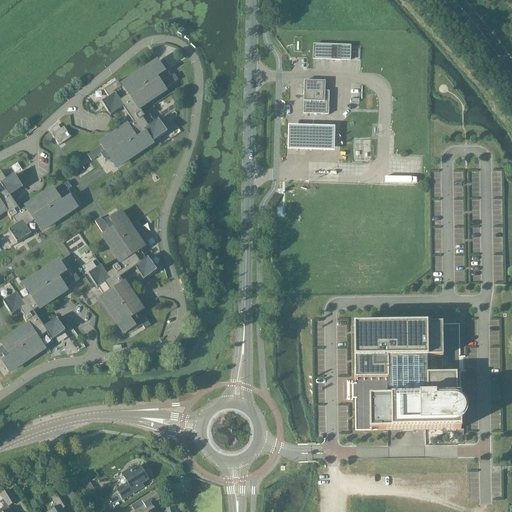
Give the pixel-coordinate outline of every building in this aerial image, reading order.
[(331,60),(331,46),(314,46),(314,60),(331,60)] [(331,46),(331,60),(340,61),(341,46),(331,46)] [(352,47),(341,46),(340,61),(351,61),(352,47)] [(166,74),(159,63),(122,88),(118,82),(104,92),(110,99),(102,105),(111,118),(124,109),(133,124),(100,146),(101,147),(87,156),(91,162),(101,155),(105,162),(110,158),(117,168),(167,133),(158,120),(155,123),(149,113),(144,117),(138,109),(165,91),(165,90),(178,81),(175,75),(165,81),(162,76),(166,74)] [(304,82),(304,92),(304,102),(303,114),(328,115),(329,92),(325,92),(325,82),(304,82)] [(94,104),(103,102),(100,87),(91,89),(94,104)] [(64,127),(52,136),(59,146),(71,138),(64,127)] [(295,129),(288,128),(287,153),(294,153),(334,154),(335,129),(295,129)] [(81,170),(92,163),(86,153),(74,161),(81,170)] [(383,168),(383,178),(400,178),(400,168),(383,168)] [(422,179),(422,174),(417,173),(417,169),(402,169),(402,179),(422,179)] [(0,173),(0,214),(5,211),(11,220),(13,219),(17,225),(8,231),(17,244),(31,235),(30,234),(39,229),(41,231),(77,207),(70,197),(66,200),(63,194),(72,188),(68,182),(54,191),(54,190),(21,213),(10,197),(23,189),(14,176),(7,181),(1,173),(0,173)] [(145,212),(140,214),(147,228),(152,225),(145,212)] [(104,235),(103,236),(121,263),(113,269),(114,271),(107,275),(101,267),(88,275),(97,289),(99,288),(104,296),(101,298),(125,334),(135,328),(133,324),(138,320),(144,330),(150,326),(141,313),(142,312),(119,279),(135,268),(143,282),(156,273),(147,259),(146,260),(140,252),(143,250),(119,214),(109,220),(111,224),(106,228),(100,219),(95,222),(104,235)] [(80,228),(66,237),(72,248),(87,239),(80,228)] [(67,273),(60,263),(24,287),(26,290),(18,295),(17,294),(3,303),(12,316),(20,311),(31,326),(2,345),(2,346),(0,347),(0,356),(2,355),(4,357),(6,360),(2,363),(9,373),(45,349),(39,340),(47,334),(52,342),(66,333),(57,320),(44,328),(34,313),(67,290),(66,289),(80,280),(76,274),(67,281),(63,275),(67,273)] [(0,284),(0,287),(6,297),(18,290),(11,278),(0,284)] [(355,325),(355,380),(356,430),(370,430),(462,429),(462,421),(465,416),(466,412),(465,408),(461,404),(461,395),(461,324),(443,324),(355,325)] [(140,467),(131,472),(130,470),(122,474),(129,486),(118,492),(124,501),(144,488),(142,485),(149,480),(140,467)] [(8,490),(0,495),(6,505),(8,508),(16,503),(8,490)] [(154,511),(149,505),(159,499),(154,491),(140,500),(144,505),(132,511),(154,511)] [(65,511),(62,508),(68,504),(60,492),(51,498),(57,507),(49,511),(65,511)]
